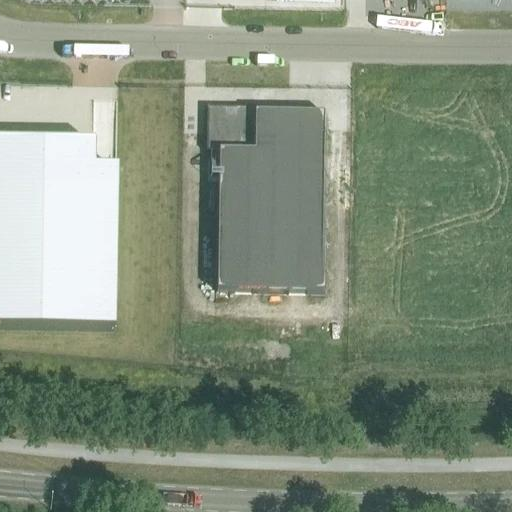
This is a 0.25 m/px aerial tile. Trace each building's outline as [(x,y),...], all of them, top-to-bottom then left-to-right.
[(207,110),(206,155),(219,155),(216,296),(324,297),(327,118),(255,117),(254,111),(207,110)] [(0,333),(114,335),(117,172),(93,172),(93,148),(0,146),(0,333)] [(200,327),(199,351),(220,351),(220,327),(200,327)] [(220,327),(220,351),(240,352),(240,327),(220,327)] [(240,327),(240,352),(260,352),(260,328),(240,327)] [(260,328),(260,352),(280,352),(280,328),(260,328)] [(280,328),(280,352),(300,352),(300,328),(280,328)] [(300,328),(300,352),(320,353),(320,329),(300,328)]
